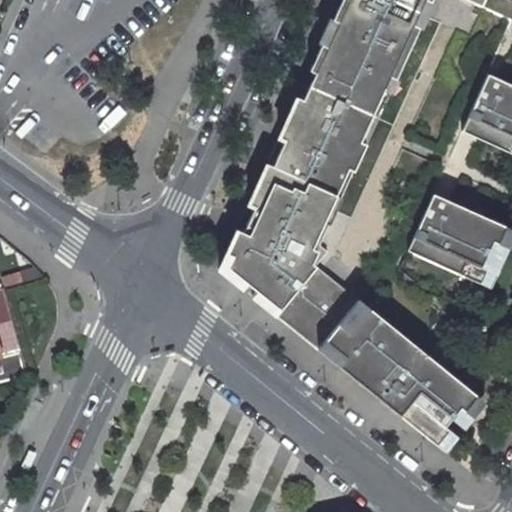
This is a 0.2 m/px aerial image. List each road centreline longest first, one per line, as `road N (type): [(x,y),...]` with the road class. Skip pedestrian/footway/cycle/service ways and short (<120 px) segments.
road 1 (secondary): [(134,289),(405,511)]
road 2 (primary): [(275,0),(134,289)]
road 3 (primary): [(30,511),(134,289)]
road 4 (secondary): [(0,186),(134,289)]
